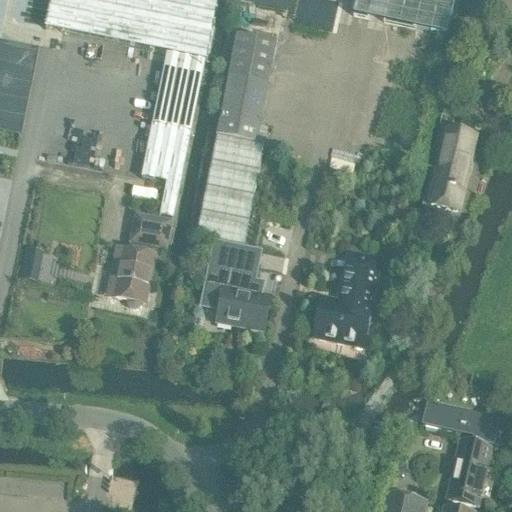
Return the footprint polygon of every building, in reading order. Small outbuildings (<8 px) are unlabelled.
[(51,0),(45,32),(167,56),(142,182),(167,187),(160,221),(174,223),(206,64),(208,65),(220,0),(51,0)] [(356,0),(353,18),(447,37),(455,0),(356,0)] [(510,33),(511,23),(511,0),(473,0),(469,25),(510,33)] [(197,239),(245,248),(265,147),(257,146),(277,45),(236,37),(197,239)] [(430,207),(456,213),(472,139),(447,134),(430,207)] [(117,253),(113,269),(119,270),(113,301),(126,303),(126,308),(128,311),(132,312),(135,312),(139,310),(140,306),(143,307),(153,260),(146,259),(148,249),(166,252),(171,225),(136,218),(128,255),(117,253)] [(337,310),(320,307),(313,341),(344,347),(345,341),(365,345),(370,320),(368,320),(379,264),(348,257),(340,295),(345,296),(343,306),(337,310)] [(207,283),(203,306),(220,309),(219,314),(216,325),(263,335),(270,302),(261,300),(259,300),(262,287),(242,283),(246,266),(212,260),(207,283)] [(446,502),(478,509),(498,423),(428,406),(422,429),(461,438),(446,502)] [(380,511),(424,511),(426,505),(384,496),(380,511)]
